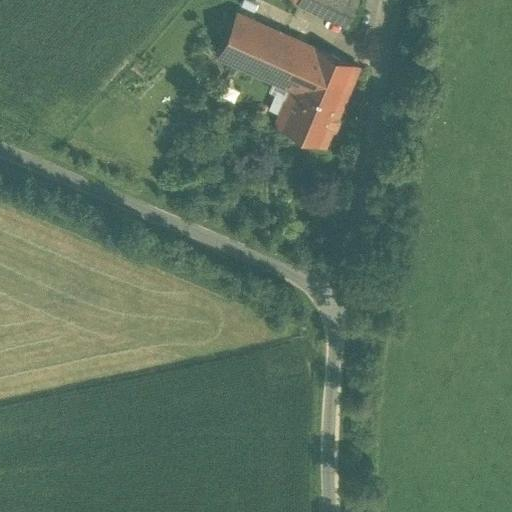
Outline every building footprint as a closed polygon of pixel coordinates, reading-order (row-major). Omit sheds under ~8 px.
[(360,0),(299,0),(349,24),(360,0)] [(253,19),(236,11),(218,54),(234,62),(253,19)] [(253,19),(234,62),(249,68),(267,25),(253,19)] [(358,66),(267,25),(249,68),(293,88),(294,88),(299,77),(330,92),(335,80),(349,86),(358,66)] [(330,92),(299,77),(294,88),(293,88),(278,123),(324,144),(349,86),(335,80),(330,92)]
